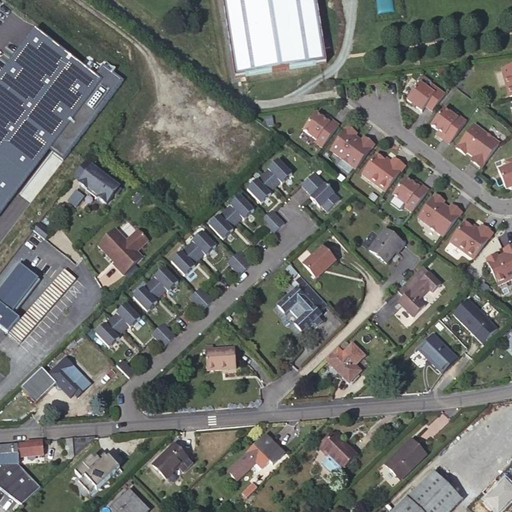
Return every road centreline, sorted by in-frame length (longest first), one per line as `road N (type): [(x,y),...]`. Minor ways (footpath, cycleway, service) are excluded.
road 1 (residential): [(126,424),(129,386),(304,223),(284,204)]
road 2 (residential): [(511,387),(265,414)]
road 3 (unknown): [(0,92),(71,144),(73,128),(56,96),(0,50)]
road 4 (residential): [(511,204),(491,203),(394,131),(372,102),(338,95)]
road 5 (residential): [(78,265),(83,297),(0,384)]
road 6 (residential): [(265,414),(126,424)]
road 7 (residential): [(126,424),(0,434)]
